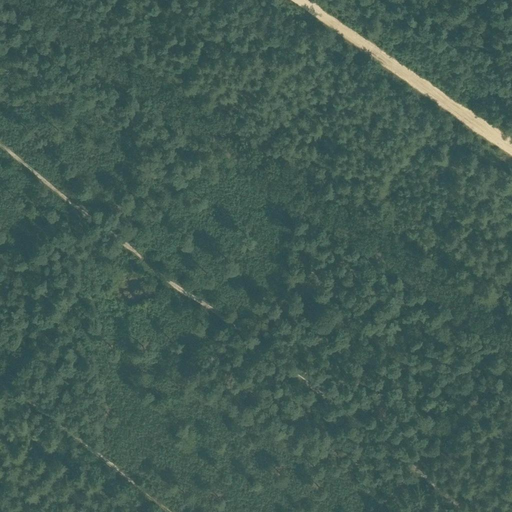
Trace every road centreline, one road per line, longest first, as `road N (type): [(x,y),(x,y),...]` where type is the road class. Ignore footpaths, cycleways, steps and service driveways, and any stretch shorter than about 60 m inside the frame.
road 1 (unknown): [(474,511),(0,141)]
road 2 (unclassified): [(511,344),(27,0)]
